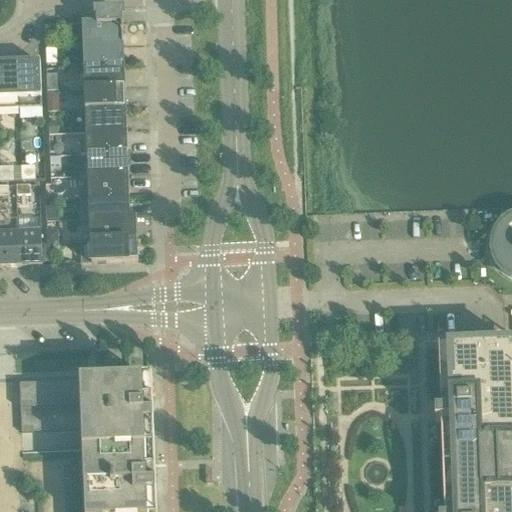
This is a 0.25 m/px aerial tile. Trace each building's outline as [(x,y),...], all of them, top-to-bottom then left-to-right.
[(123,47),(122,25),(122,14),(96,15),(96,26),(82,26),(83,49),(123,47)] [(124,69),(123,47),(83,49),(83,70),(124,69)] [(41,110),(40,63),(17,64),(19,110),(41,110)] [(0,111),(19,110),(17,64),(0,64),(0,111)] [(125,90),(124,69),(83,70),(84,92),(125,90)] [(126,112),(125,90),(84,92),(85,113),(126,112)] [(126,134),(126,112),(85,113),(86,135),(126,134)] [(127,155),(126,134),(86,135),(87,157),(127,155)] [(128,177),(127,155),(87,157),(88,179),(128,177)] [(35,181),(34,168),(21,168),(21,182),(35,181)] [(0,182),(13,182),(12,169),(0,169),(0,182)] [(129,199),(128,177),(88,179),(88,200),(129,199)] [(30,197),(29,187),(16,188),(17,198),(30,197)] [(130,219),(129,199),(88,200),(89,222),(130,220),(129,219),(130,219)] [(511,217),(505,221),(499,226),(495,232),(492,240),(491,247),(491,255),(493,262),(496,268),(501,274),(506,279),(511,281),(511,217)] [(131,242),(130,219),(129,219),(130,220),(89,222),(90,244),(131,242)] [(42,268),(41,247),(41,232),(18,233),(19,269),(42,268)] [(0,269),(19,269),(18,233),(0,233),(0,269)] [(131,265),(131,242),(90,244),(91,266),(131,265)] [(511,511),(511,348),(474,350),(474,331),(462,332),(463,350),(448,351),(450,400),(440,401),(440,413),(435,414),(435,424),(451,424),(454,511),(511,511)] [(156,511),(152,382),(19,386),(21,435),(81,432),(83,459),(84,511),(156,511)]
